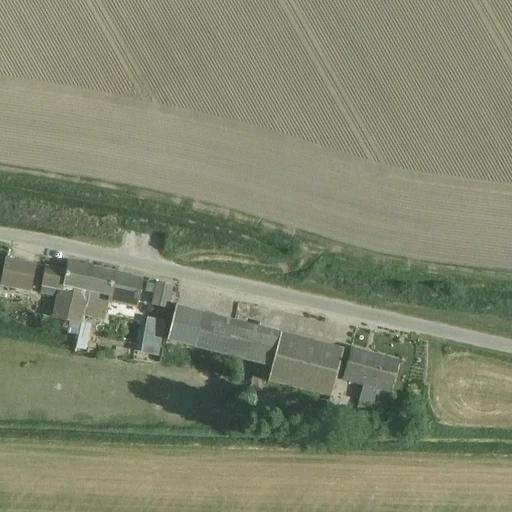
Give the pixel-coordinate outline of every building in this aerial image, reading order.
[(151,221),(148,241),(171,244),(174,224),(151,221)] [(32,233),(32,245),(59,246),(60,234),(32,233)] [(0,286),(30,293),(35,266),(6,259),(0,286)] [(45,267),(41,287),(39,294),(56,297),(52,319),(59,320),(80,325),(82,316),(83,316),(94,269),(67,263),(65,271),(45,267)] [(94,269),(83,316),(104,321),(108,303),(135,309),(141,281),(114,275),(114,273),(94,269)] [(156,283),(151,306),(168,309),(173,286),(156,283)] [(331,399),(344,352),(174,308),(165,342),(271,370),(268,382),(331,399)] [(80,323),(80,325),(76,344),(75,348),(76,348),(84,350),(89,325),(80,323)] [(156,354),(161,330),(138,325),(133,350),(156,354)] [(374,389),(389,393),(392,381),(397,362),(351,349),(346,369),(343,380),(363,386),(360,396),(371,399),(374,389)] [(277,420),(280,405),(248,397),(245,413),(277,420)] [(326,419),(331,403),(311,397),(306,413),(326,419)]
